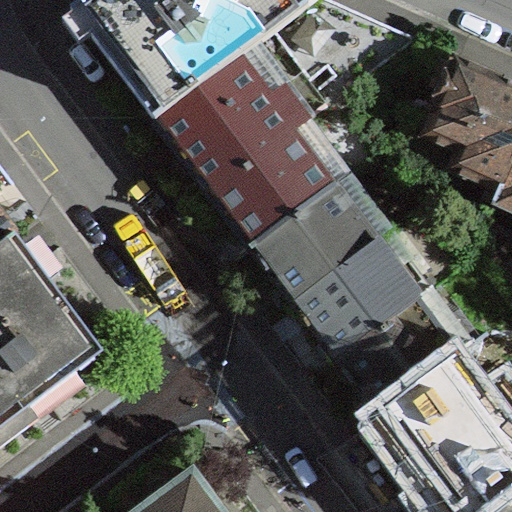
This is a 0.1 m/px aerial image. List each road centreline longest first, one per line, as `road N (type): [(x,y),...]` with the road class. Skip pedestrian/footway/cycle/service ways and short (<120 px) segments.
road 1 (residential): [(0,49),(231,369)]
road 2 (residential): [(231,369),(39,511)]
road 3 (residential): [(338,511),(231,369)]
